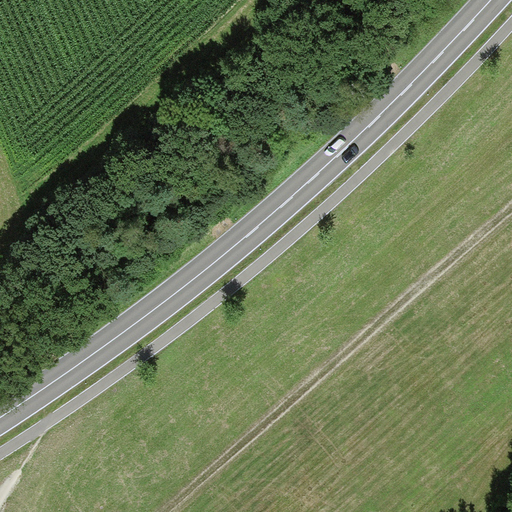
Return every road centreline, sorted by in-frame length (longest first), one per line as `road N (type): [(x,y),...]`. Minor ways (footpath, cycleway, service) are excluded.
road 1 (primary): [(489,0),(235,247),(0,418)]
road 2 (track): [(161,511),(511,212)]
